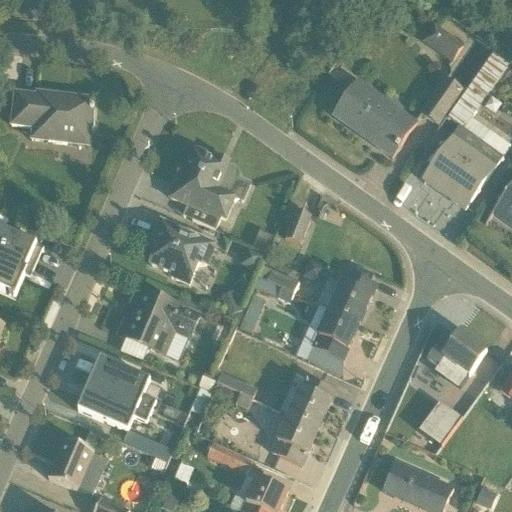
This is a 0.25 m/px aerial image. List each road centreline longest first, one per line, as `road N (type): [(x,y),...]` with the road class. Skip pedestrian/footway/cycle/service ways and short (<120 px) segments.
road 1 (residential): [(168,78),(0,469)]
road 2 (residential): [(436,257),(237,112),(168,78)]
road 3 (residential): [(436,257),(325,511)]
road 4 (unclassified): [(168,78),(69,51),(0,47)]
